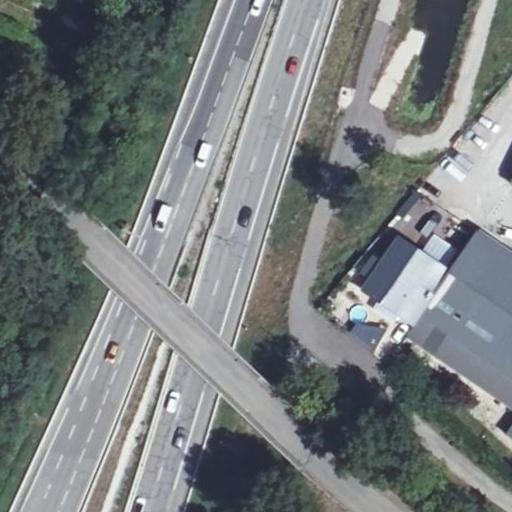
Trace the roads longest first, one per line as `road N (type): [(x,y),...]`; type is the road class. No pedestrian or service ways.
road 1 (motorway): [(252,0),(56,511)]
road 2 (motorway): [(149,511),(307,0)]
road 3 (unclassified): [(0,148),(301,439),(389,511)]
road 4 (track): [(511,503),(321,341)]
